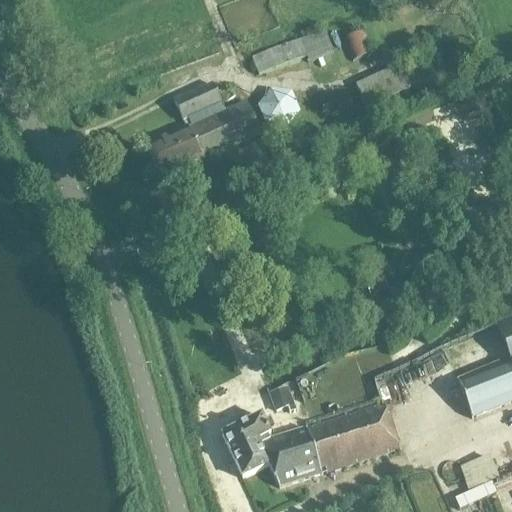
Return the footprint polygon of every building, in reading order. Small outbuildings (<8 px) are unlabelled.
[(324,32),(250,60),(256,77),(306,58),(307,62),(332,53),(324,32)] [(346,39),(354,60),(373,53),(365,32),(346,39)] [(400,68),(355,88),(365,111),(410,91),(400,68)] [(223,113),(210,85),(172,102),(184,129),(144,147),(160,183),(201,165),(200,163),(259,137),(244,103),(223,113)] [(258,109),(287,131),(305,108),(275,86),(258,109)] [(426,131),(439,127),(434,112),(421,117),(426,131)] [(456,379),(473,419),(511,403),(511,321),(498,327),(510,357),(456,379)] [(271,398),(277,414),(295,407),(290,391),(271,398)] [(258,444),(269,467),(279,489),(399,450),(384,404),(270,440),(258,444)] [(258,444),(270,440),(262,416),(222,436),(243,480),(269,467),(258,444)] [(461,468),(471,494),(449,502),(453,511),(498,495),(493,482),(501,479),(492,456),(461,468)]
